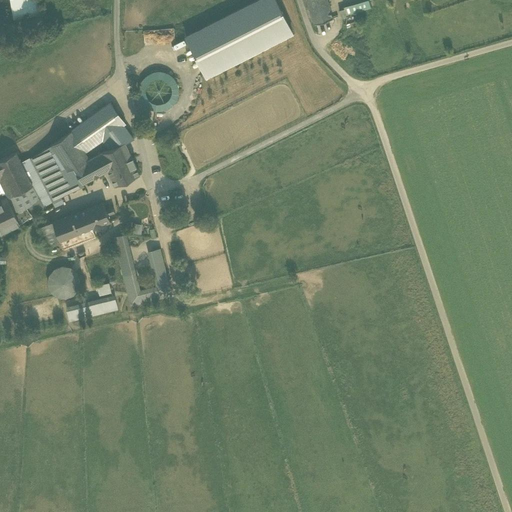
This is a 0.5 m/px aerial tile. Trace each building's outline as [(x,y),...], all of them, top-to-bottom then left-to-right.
[(38,0),(10,0),(14,17),(41,13),(38,0)] [(206,76),(292,32),(275,0),(256,0),(186,36),(206,76)] [(333,17),(327,0),(307,0),(314,23),(333,17)] [(365,0),(344,6),(344,8),(346,13),(370,7),(368,0),(365,0)] [(143,29),(144,42),(160,42),(160,33),(165,33),(173,33),(173,28),(162,28),(143,29)] [(139,92),(141,98),(146,95),(146,90),(147,85),(150,81),(155,78),(160,77),(165,79),(169,82),(171,86),(176,83),(173,78),(168,74),(163,71),(157,71),(151,72),(146,76),(142,80),(140,86),(139,92)] [(146,95),(141,98),(144,103),(148,108),(154,110),(160,110),(167,108),(172,105),(176,100),(178,95),(178,88),(176,83),(171,86),(172,92),(171,97),(168,101),(163,103),(158,104),(152,103),(148,99),(146,95)] [(85,151),(102,139),(123,123),(126,122),(111,101),(71,130),(85,151)] [(134,138),(123,123),(102,139),(109,148),(125,142),(134,138)] [(50,145),(66,170),(74,167),(83,183),(108,169),(101,154),(89,158),(85,151),(71,130),(50,145)] [(115,185),(140,174),(125,142),(109,148),(101,152),(100,152),(101,154),(108,169),(115,185)] [(57,196),(69,190),(61,173),(66,170),(50,145),(30,158),(52,200),(55,206),(60,203),(57,196)] [(16,152),(0,159),(0,168),(2,173),(13,195),(33,185),(22,163),(16,152)] [(30,158),(22,163),(33,185),(39,197),(44,206),(52,200),(30,158)] [(69,190),(83,183),(74,167),(66,170),(61,173),(69,190)] [(39,197),(33,185),(13,195),(14,196),(8,199),(16,214),(39,197)] [(44,206),(39,197),(16,214),(20,223),(44,206)] [(8,199),(0,203),(0,232),(0,233),(20,223),(16,214),(8,199)] [(111,221),(108,214),(106,209),(103,202),(53,221),(60,240),(92,228),(104,223),(111,221)] [(46,246),(60,240),(53,221),(39,227),(46,246)] [(134,222),(133,231),(140,232),(141,223),(134,222)] [(92,228),(95,235),(95,234),(106,230),(104,223),(92,228)] [(96,237),(95,234),(95,235),(92,228),(60,240),(64,250),(96,237)] [(127,233),(122,234),(137,294),(161,288),(151,250),(147,251),(156,285),(140,289),(127,233)] [(114,236),(131,304),(171,294),(160,248),(151,250),(161,288),(137,294),(122,234),(114,236)] [(57,295),(65,296),(73,293),(78,287),(79,279),(76,272),(70,267),(62,266),(55,269),(50,275),(48,283),(51,290),(57,295)] [(99,285),(100,292),(110,290),(108,283),(99,285)] [(66,306),(68,317),(114,306),(111,295),(66,306)]
